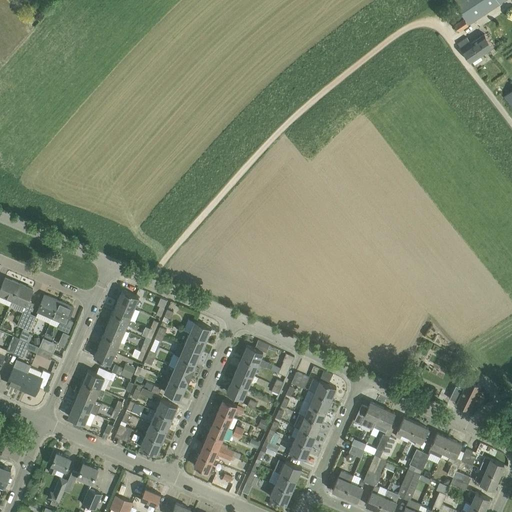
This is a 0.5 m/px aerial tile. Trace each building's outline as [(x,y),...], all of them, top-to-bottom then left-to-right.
[(467,25),(505,0),(452,0),(465,18),(454,24),(458,31),(467,25)] [(471,61),(475,59),(493,46),(484,33),(471,42),(467,36),(458,42),(471,61)] [(5,276),(0,288),(0,293),(12,299),(19,282),(5,276)] [(19,282),(12,299),(26,305),(33,288),(19,282)] [(118,300),(134,307),(139,296),(123,289),(118,300)] [(38,310),(38,311),(52,317),(57,304),(59,300),(45,293),(38,310)] [(59,300),(57,304),(52,317),(50,322),(59,326),(69,331),(73,320),(68,318),(74,306),(59,300)] [(113,311),(130,318),(135,320),(140,309),(134,307),(118,300),(113,311)] [(156,313),(157,313),(161,315),(165,307),(160,305),(156,313)] [(174,310),(167,308),(164,315),(170,318),(174,310)] [(24,327),(30,312),(24,310),(23,309),(22,311),(17,324),(24,327)] [(108,322),(125,329),(130,318),(113,311),(108,322)] [(30,312),(24,327),(30,330),(36,315),(30,312)] [(155,329),(159,321),(154,319),(150,327),(155,329)] [(190,332),(206,339),(211,328),(211,327),(195,320),(190,332)] [(120,340),(125,342),(127,337),(123,335),(125,329),(108,322),(104,333),(120,340)] [(157,331),(164,334),(167,329),(160,326),(157,331)] [(150,327),(147,336),(151,338),(155,329),(150,327)] [(20,337),(25,339),(29,341),(32,333),(23,329),(20,337)] [(157,331),(155,337),(162,340),(164,334),(157,331)] [(190,332),(185,343),(201,350),(206,339),(190,332)] [(116,351),(118,345),(120,340),(104,333),(99,344),(116,351)] [(13,352),(20,337),(19,337),(13,335),(7,349),(13,352)] [(29,341),(25,339),(20,337),(13,352),(22,356),(26,347),(29,341)] [(53,352),(57,343),(43,337),(39,345),(53,352)] [(145,352),(149,343),(144,341),(140,350),(145,352)] [(180,342),(175,353),(196,362),(201,350),(185,343),(180,342)] [(94,355),(99,357),(111,362),(116,351),(99,344),(94,355)] [(242,355),(266,366),(268,360),(261,357),(263,351),(247,344),(242,355)] [(50,358),(53,352),(39,345),(36,352),(50,358)] [(511,345),(503,351),(511,366),(511,345)] [(155,351),(150,349),(147,354),(154,357),(157,352),(155,351)] [(175,366),(187,371),(191,373),(196,362),(175,353),(180,355),(175,366)] [(154,357),(147,354),(145,361),(152,364),(154,357)] [(237,367),(253,374),(258,363),(266,366),(242,355),(237,367)] [(456,355),(453,362),(462,366),(465,359),(456,355)] [(21,388),(23,383),(28,373),(28,371),(31,364),(17,358),(15,365),(7,382),(21,388)] [(279,372),(286,375),(291,363),(284,360),(279,372)] [(123,366),(115,363),(112,371),(120,374),(123,366)] [(135,367),(125,363),(121,374),(131,378),(135,367)] [(138,375),(142,366),(138,364),(134,373),(138,375)] [(191,373),(187,371),(175,366),(170,378),(186,385),(191,373)] [(232,378),(248,386),(253,374),(237,367),(232,378)] [(83,380),(100,387),(105,375),(89,368),(83,380)] [(469,407),(471,403),(480,384),(477,383),(480,375),(466,368),(462,376),(468,379),(458,402),(469,407)] [(43,369),(40,377),(28,373),(23,383),(21,388),(35,394),(39,385),(44,387),(51,372),(43,369)] [(297,370),(293,379),(292,381),(298,384),(303,373),(297,370)] [(323,370),(320,378),(329,381),(332,373),(323,370)] [(186,385),(170,378),(165,390),(181,397),(182,396),(181,396),(186,385)] [(243,397),(248,386),(232,378),(227,390),(243,397)] [(274,384),(281,387),(284,381),(277,378),(274,384)] [(315,391),(327,396),(332,398),(337,386),(320,379),(315,391)] [(95,399),(98,392),(103,394),(105,389),(100,387),(83,380),(79,392),(95,399)] [(126,388),(130,390),(134,382),(129,380),(126,388)] [(151,390),(154,391),(158,393),(161,387),(151,382),(145,380),(143,384),(148,387),(148,388),(152,389),(151,390)] [(140,392),(143,386),(137,384),(132,396),(137,398),(140,391),(140,392)] [(279,392),(281,387),(274,384),(272,389),(279,392)] [(286,393),(291,395),(294,387),(290,385),(286,393)] [(152,396),(154,391),(151,390),(143,386),(140,392),(152,396)] [(310,403),(326,410),(332,398),(327,396),(315,391),(310,403)] [(79,392),(74,403),(90,410),(95,399),(79,392)] [(284,396),(281,404),(285,406),(289,398),(284,396)] [(161,398),(156,410),(172,417),(178,405),(161,398)] [(233,415),(235,409),(243,412),(245,407),(223,398),(219,409),(233,415)] [(251,398),(248,404),(254,407),(257,401),(251,398)] [(111,406),(115,408),(119,410),(123,401),(118,399),(117,403),(113,401),(111,406)] [(131,399),(127,408),(132,410),(136,401),(131,399)] [(371,400),(368,406),(362,403),(354,419),(373,428),(374,425),(383,406),(371,400)] [(90,410),(74,403),(69,415),(85,422),(90,410)] [(321,422),(326,410),(310,403),(305,414),(321,422)] [(374,425),(381,428),(386,431),(395,412),(383,406),(374,425)] [(119,410),(115,408),(111,416),(116,418),(119,410)] [(279,408),(276,416),(280,418),(284,410),(279,408)] [(214,420),(228,426),(230,422),(233,415),(219,409),(214,420)] [(151,422),(167,429),(172,417),(156,410),(151,422)] [(125,411),(122,419),(127,421),(130,413),(125,411)] [(295,424),(316,433),(321,422),(305,414),(300,413),(295,424)] [(404,416),(395,435),(407,440),(409,437),(416,421),(404,416)] [(261,418),(258,425),(265,428),(268,421),(261,418)] [(209,431),(223,437),(228,426),(214,420),(209,431)] [(274,420),(270,427),(275,429),(279,422),(274,420)] [(416,421),(409,437),(416,440),(414,444),(420,446),(428,427),(416,421)] [(108,422),(105,430),(102,437),(107,439),(109,432),(113,424),(108,422)] [(151,422),(146,433),(162,441),(167,429),(151,422)] [(120,423),(118,427),(130,432),(132,428),(129,426),(120,423)] [(295,438),(311,445),(316,433),(295,424),(295,425),(300,427),(295,438)] [(270,441),(275,429),(270,427),(263,444),(268,446),(277,450),(279,445),(270,441)] [(221,442),(223,437),(209,431),(204,442),(239,457),(241,453),(227,447),(228,445),(221,442)] [(438,431),(429,450),(441,456),(443,451),(450,437),(438,431)] [(377,448),(375,453),(381,456),(390,435),(383,432),(376,448),(377,448)] [(162,441),(146,433),(140,446),(157,453),(162,441)] [(381,456),(387,458),(389,454),(396,438),(390,435),(381,456)] [(257,448),(260,441),(253,438),(251,437),(248,443),(250,445),(257,448)] [(450,437),(443,451),(450,454),(448,459),(452,461),(447,473),(453,476),(457,469),(460,461),(454,458),(462,442),(450,437)] [(306,457),(311,445),(295,438),(290,450),(306,457)] [(199,453),(213,459),(216,453),(230,459),(232,455),(239,458),(239,457),(204,442),(199,453)] [(262,459),(265,451),(268,446),(263,444),(257,457),(262,459)] [(349,451),(358,455),(361,456),(364,449),(363,448),(359,446),(354,444),(352,444),(349,451)] [(416,466),(423,450),(416,447),(409,463),(410,463),(408,467),(414,470),(416,466)] [(472,464),(473,461),(476,455),(471,453),(473,449),(467,447),(463,456),(461,459),(472,464)] [(430,453),(423,450),(416,466),(423,469),(430,453)] [(55,473),(56,470),(58,466),(65,469),(66,469),(71,457),(57,451),(52,463),(49,470),(55,473)] [(213,472),(215,468),(218,469),(221,462),(213,459),(199,453),(195,464),(209,470),(213,472)] [(375,472),(381,456),(375,453),(368,469),(375,472)] [(504,463),(500,461),(485,455),(483,460),(489,462),(486,469),(499,475),(504,463)] [(388,459),(387,458),(381,456),(375,472),(381,474),(385,466),(387,459),(388,459)] [(280,471),(297,478),(302,466),(286,459),(280,471)] [(78,475),(93,481),(98,467),(83,461),(79,471),(78,475)] [(255,461),(252,469),(256,471),(260,463),(255,461)] [(0,483),(5,485),(11,469),(0,464),(0,483)] [(401,484),(408,487),(415,471),(408,468),(401,484)] [(78,475),(79,471),(73,469),(69,478),(69,479),(75,481),(78,475)] [(351,481),(353,475),(341,469),(333,489),(345,494),(351,481)] [(370,482),(375,472),(368,469),(363,479),(360,478),(358,484),(351,481),(345,494),(357,499),(363,486),(365,480),(370,482)] [(453,476),(468,482),(471,476),(457,469),(453,476)] [(480,482),(494,488),(499,475),(486,469),(484,469),(481,476),(477,474),(475,479),(480,482)] [(238,470),(233,481),(241,484),(245,473),(238,470)] [(292,490),(297,478),(280,471),(275,483),(292,490)] [(408,487),(414,489),(419,478),(429,483),(432,478),(415,471),(408,487)] [(223,477),(231,480),(233,475),(225,472),(223,477)] [(250,472),(246,481),(252,484),(255,485),(259,476),(258,476),(250,472)] [(376,485),(381,474),(375,472),(370,482),(375,485),(372,490),(366,503),(379,508),(381,504),(384,495),(377,492),(379,486),(376,485)] [(450,482),(465,489),(468,482),(453,476),(450,482)] [(433,505),(440,508),(442,502),(449,485),(443,482),(433,505)] [(287,502),(289,498),(292,490),(275,483),(270,495),(287,502)] [(396,500),(399,494),(397,494),(398,492),(390,489),(392,485),(389,483),(387,489),(384,495),(381,504),(379,508),(386,511),(391,511),(397,500),(396,500)] [(48,496),(52,498),(50,502),(57,505),(59,501),(62,494),(63,490),(55,486),(54,490),(51,489),(48,496)] [(141,498),(157,504),(161,493),(146,486),(141,498)] [(96,508),(102,493),(89,488),(83,502),(96,508)] [(480,507),(485,509),(490,497),(485,495),(476,491),(471,489),(469,493),(469,494),(474,496),(473,498),(471,503),(480,507)] [(111,507),(112,507),(109,511),(128,511),(133,501),(116,494),(111,507)] [(421,503),(410,498),(410,499),(409,499),(406,504),(402,511),(417,511),(421,504),(421,503)] [(39,511),(41,505),(31,501),(28,507),(39,511)] [(189,511),(191,508),(176,501),(171,511),(189,511)] [(483,511),(485,509),(480,507),(471,503),(468,510),(462,508),(461,511),(456,510),(457,509),(442,502),(440,508),(439,509),(445,511),(483,511)]
